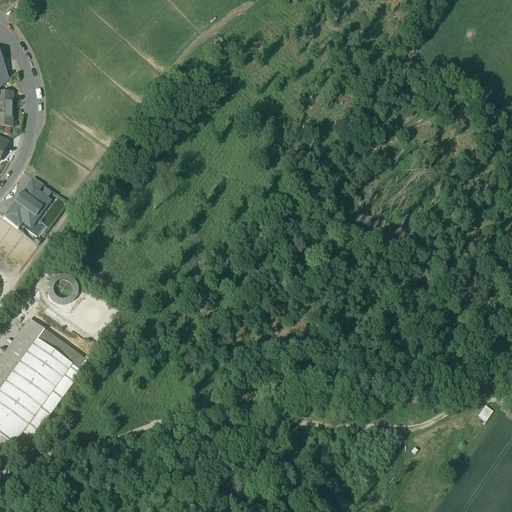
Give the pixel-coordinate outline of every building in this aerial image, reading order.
[(0,90),(9,82),(1,73),(0,73),(0,90)] [(10,103),(0,102),(0,128),(12,129),(12,103),(10,103)] [(9,144),(0,139),(0,146),(6,149),(9,144)] [(28,188),(29,189),(37,195),(43,188),(33,181),(28,188)] [(48,203),(37,195),(29,189),(23,197),(24,198),(17,206),(16,205),(11,213),(24,223),(29,215),(35,219),(42,211),(48,203)] [(18,230),(24,223),(11,213),(10,212),(4,220),(18,230)] [(46,299),(74,306),(79,289),(72,287),(71,293),(56,290),(59,282),(51,280),(46,299)] [(0,362),(0,416),(23,433),(27,436),(22,443),(27,447),(88,363),(31,320),(0,362)] [(23,433),(0,416),(0,431),(16,443),(23,433)]
